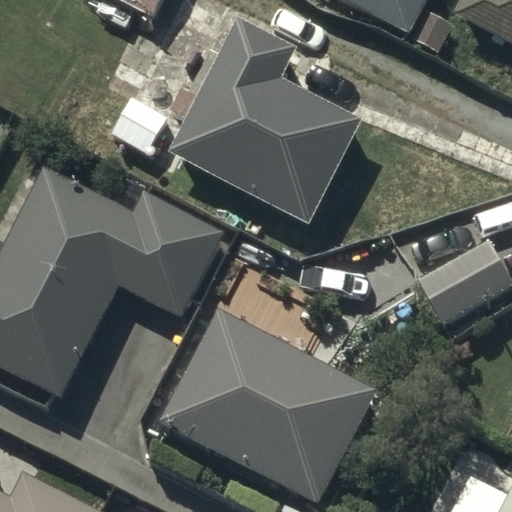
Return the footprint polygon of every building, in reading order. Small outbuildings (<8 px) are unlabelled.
[(163,0),(111,0),(153,21),(163,0)] [(336,0),(410,37),(428,0),(336,0)] [(511,0),(472,0),(461,22),(511,49),(511,0)] [(451,32),(429,19),(414,43),(437,56),(451,32)] [(299,58),(241,29),(175,163),(312,230),(361,132),(282,93),(299,58)] [(166,127),(133,109),(116,140),(148,158),(166,127)] [(136,221),(44,175),(0,261),(0,377),(60,408),(121,289),(181,319),(220,242),(144,204),(136,221)] [(511,295),(511,290),(490,250),(419,288),(443,333),(511,295)] [(324,511),(380,404),(221,323),(162,437),(309,511),(324,511)] [(13,503),(0,496),(0,511),(88,511),(25,480),(13,503)] [(498,511),(504,503),(473,487),(459,511),(498,511)]
